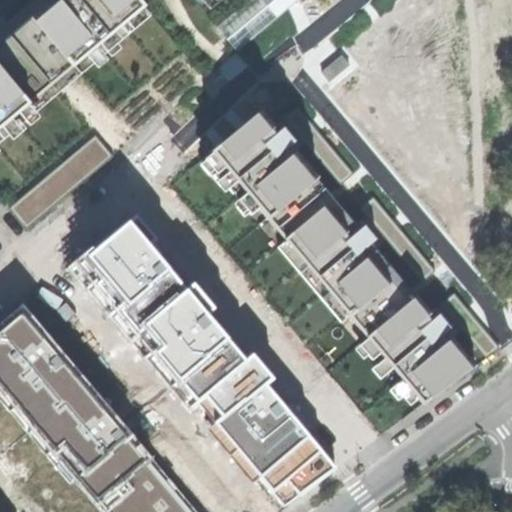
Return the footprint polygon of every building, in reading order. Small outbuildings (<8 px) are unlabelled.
[(0,135),(148,10),(138,0),(49,0),(9,34),(0,41),(0,135)] [(249,0),(217,28),(224,37),(226,39),(237,52),(289,8),(291,5),(294,3),(297,0),(249,0)] [(285,117),(347,192),(358,182),(297,107),(285,117)] [(211,150),(422,405),(471,365),(261,109),(211,150)] [(435,192),(458,177),(419,117),(396,131),(435,192)] [(11,205),(29,227),(115,156),(97,134),(11,205)] [(361,208),(423,282),(435,273),(373,198),(361,208)] [(441,304),(486,356),(497,346),(453,294),(441,304)] [(0,375),(114,511),(200,511),(26,304),(0,325),(0,375)] [(243,443),(240,445),(278,504),(330,471),(281,396),(252,415),(263,434),(250,443),(241,429),(248,424),(247,423),(235,431),(243,443)]
